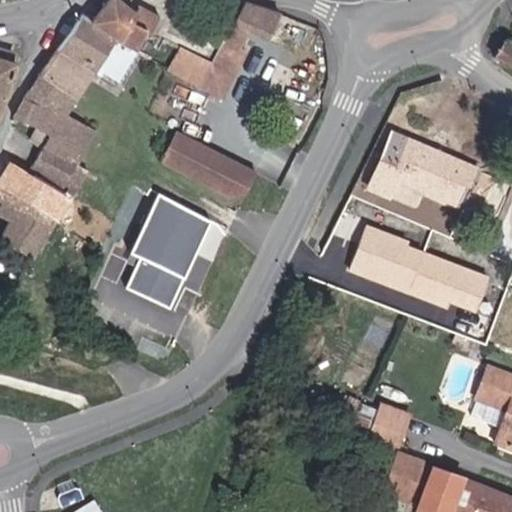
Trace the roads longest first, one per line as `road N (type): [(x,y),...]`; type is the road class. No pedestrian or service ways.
road 1 (secondary): [(0,454),(162,401),(213,362),(249,306),(361,61)]
road 2 (unknown): [(313,173),(198,111)]
